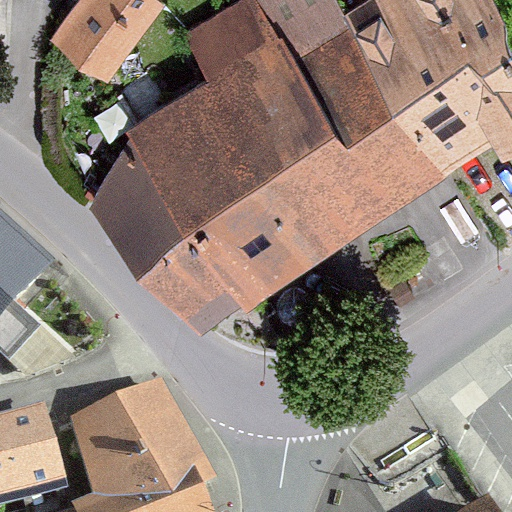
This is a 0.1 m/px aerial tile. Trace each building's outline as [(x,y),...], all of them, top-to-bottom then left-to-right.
[(91,76),(154,0),(55,0),(33,27),(91,76)] [(235,0),(179,34),(199,67),(109,116),(116,140),(172,212),(213,266),(228,290),(232,297),(511,127),(511,30),(494,0),(352,0),(340,8),(335,0),(235,0)] [(172,212),(116,140),(76,187),(111,257),(172,212)] [(213,266),(172,212),(111,257),(189,318),(228,290),(213,266)] [(0,313),(35,275),(0,244),(0,313)] [(132,511),(203,511),(157,383),(54,420),(83,500),(132,511)] [(0,511),(27,511),(61,502),(33,407),(0,416),(0,511)] [(132,511),(83,500),(64,511),(132,511)]
